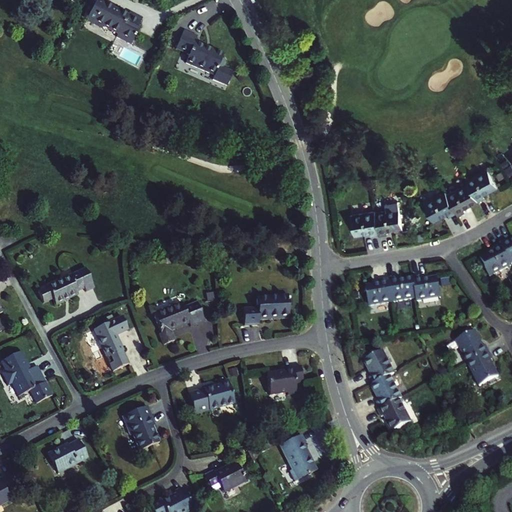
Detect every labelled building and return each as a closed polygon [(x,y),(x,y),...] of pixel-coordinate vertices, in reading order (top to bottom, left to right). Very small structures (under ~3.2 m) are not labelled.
[(104,0),(96,0),(85,21),(101,29),(103,26),(118,34),(116,37),(131,44),(140,27),(137,26),(142,18),(129,11),(127,15),(113,7),(114,5),(104,0)] [(183,30),(176,47),(187,52),(186,55),(182,62),(213,76),(223,55),(211,50),(210,52),(203,49),(205,46),(194,42),(197,36),(183,30)] [(187,52),(176,47),(174,50),(186,55),(187,52)] [(467,179),(468,182),(478,201),(485,197),(484,194),(498,186),(488,168),(467,179)] [(468,182),(447,193),(457,212),(459,214),(465,211),(464,208),(478,201),(468,182)] [(457,212),(447,193),(446,190),(424,202),(434,220),(448,213),(450,216),(457,212)] [(399,207),(375,211),(379,234),(379,235),(387,234),(386,230),(402,227),(399,207)] [(375,211),(375,210),(351,214),(354,235),(370,232),(371,235),(379,234),(375,211)] [(507,240),(500,243),(501,244),(511,264),(511,263),(511,240),(508,242),(507,240)] [(511,264),(501,244),(494,248),(495,250),(481,258),(490,277),(511,266),(511,264)] [(52,300),(55,306),(66,301),(65,299),(77,293),(77,292),(84,289),(85,292),(93,288),(86,273),(78,276),(76,272),(46,287),(46,288),(37,293),(43,304),(52,300)] [(420,277),(412,278),(416,298),(416,302),(440,298),(437,277),(421,280),(420,277)] [(393,303),(416,298),(412,278),(397,281),(396,278),(388,279),(393,303)] [(368,307),(393,303),(388,279),(380,280),(381,284),(365,286),(368,307)] [(242,309),(243,326),(258,325),(258,321),(288,319),(286,295),(256,297),(256,308),(242,309)] [(190,326),(204,320),(196,302),(182,308),(180,303),(152,314),(160,334),(157,335),(162,345),(174,340),(170,330),(189,323),(190,326)] [(115,335),(127,329),(121,317),(92,330),(106,359),(123,351),(115,335)] [(467,364),(489,353),(485,345),(482,346),(474,331),(456,342),(467,364)] [(52,395),(36,366),(31,369),(21,351),(1,362),(5,370),(1,373),(7,385),(12,383),(19,396),(29,390),(35,403),(52,395)] [(390,376),(393,374),(382,351),(363,361),(371,377),(369,378),(372,385),(390,376)] [(498,377),(489,360),(492,359),(489,353),(467,364),(479,387),(498,377)] [(269,395),(286,393),(287,395),(293,394),(291,383),(302,381),(300,365),(282,368),(282,370),(266,372),(269,395)] [(401,398),(390,376),(372,385),(371,386),(379,401),(376,402),(380,409),(399,400),(401,398)] [(188,393),(194,414),(234,403),(227,380),(219,383),(220,385),(188,393)] [(411,422),(399,400),(380,409),(378,410),(381,417),(383,416),(392,432),(397,429),(411,422)] [(131,434),(138,451),(159,443),(152,425),(154,425),(146,406),(122,416),(129,435),(131,434)] [(289,470),(294,481),(316,470),(302,444),(305,443),(300,434),(279,446),(291,469),(289,470)] [(47,454),(57,473),(87,458),(78,440),(68,445),(67,443),(47,454)] [(219,485),(223,493),(245,481),(235,462),(213,474),(211,472),(203,476),(210,489),(219,485)] [(0,504),(10,500),(5,492),(17,486),(10,473),(0,478),(0,504)] [(187,511),(193,509),(182,488),(175,492),(176,494),(160,501),(160,500),(149,506),(152,511),(187,511)] [(198,506),(203,504),(199,496),(194,499),(198,506)]
